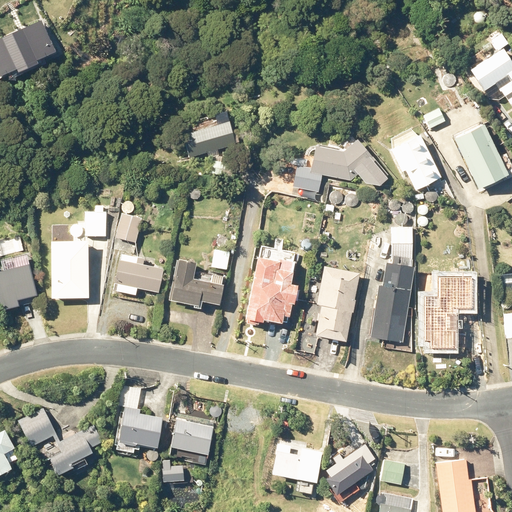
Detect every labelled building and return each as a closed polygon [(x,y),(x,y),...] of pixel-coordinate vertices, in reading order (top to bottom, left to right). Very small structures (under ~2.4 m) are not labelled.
[(484,12),(473,11),(473,23),(483,24),(484,12)] [(511,64),(502,49),(469,71),(482,91),(511,71),(511,64)] [(380,62),(385,70),(391,67),(385,58),(380,62)] [(448,60),(441,64),(443,69),(451,65),(448,60)] [(453,70),(440,74),(444,88),(458,83),(453,70)] [(424,119),(419,122),(422,127),(427,124),(429,128),(444,121),(438,109),(423,116),(424,119)] [(234,145),(234,143),(238,142),(235,133),(231,134),(228,122),(181,136),(188,158),(207,153),(208,158),(218,155),(216,150),(234,145)] [(452,140),(477,190),(503,177),(504,180),(511,176),(511,173),(510,169),(507,171),(506,169),(504,170),(482,125),(452,140)] [(404,171),(414,191),(439,178),(417,135),(389,150),(401,172),(404,171)] [(296,165),(291,187),(317,192),(320,175),(349,181),(356,175),(364,184),(378,187),(386,179),(384,177),(387,175),(356,140),(350,145),(345,139),(337,146),(343,152),(342,153),(314,147),(310,168),(296,165)] [(212,161),(209,174),(229,178),(232,166),(212,161)] [(360,194),(329,189),(327,203),(358,207),(360,194)] [(437,193),(412,193),(412,201),(436,202),(437,193)] [(407,200),(393,220),(402,226),(416,206),(407,200)] [(324,204),(323,211),(331,212),(332,205),(324,204)] [(428,205),(418,205),(418,226),(427,227),(428,205)] [(83,212),(83,236),(104,236),(104,213),(83,212)] [(121,214),(114,238),(134,243),(140,219),(121,214)] [(383,245),(391,245),(391,260),(410,260),(411,227),(391,227),(391,233),(383,232),(383,245)] [(426,232),(428,240),(438,237),(436,230),(426,232)] [(48,243),(50,299),(86,299),(85,242),(48,243)] [(29,244),(7,249),(9,259),(16,258),(18,267),(33,263),(29,244)] [(213,250),(210,267),(226,270),(229,252),(213,250)] [(119,255),(112,284),(116,284),(114,291),(134,296),(135,288),(156,293),(162,266),(154,265),(153,268),(141,266),(142,260),(119,255)] [(295,290),(295,287),(289,286),(291,273),(289,272),(291,263),(276,260),(276,262),(256,258),(243,320),(261,324),(261,321),(279,324),(280,321),(286,323),(290,305),(292,305),(293,301),(296,302),(298,291),(295,290)] [(169,301),(192,306),(192,308),(198,310),(200,302),(219,306),(222,287),(219,286),(221,278),(211,276),(209,284),(191,280),(194,264),(177,260),(169,301)] [(377,287),(369,338),(401,343),(412,268),(385,264),(381,287),(377,287)] [(322,267),(314,305),(319,306),(316,321),(315,321),(312,334),(314,334),(313,337),(344,343),(350,313),(351,313),(354,301),(353,301),(358,275),(322,267)] [(16,301),(27,298),(24,282),(7,285),(4,271),(0,271),(0,311),(17,308),(16,301)] [(426,298),(417,307),(443,332),(460,314),(474,284),(450,273),(439,295),(434,291),(427,298),(426,298)] [(511,313),(502,315),(504,339),(511,338),(511,313)] [(139,410),(135,409),(139,388),(121,385),(117,405),(123,406),(116,441),(117,441),(117,444),(133,448),(134,445),(155,449),(161,419),(138,415),(139,410)] [(56,446),(43,452),(56,476),(70,469),(72,471),(85,465),(82,458),(90,454),(88,448),(101,442),(92,425),(59,442),(42,408),(17,420),(30,447),(51,436),(56,446)] [(177,416),(171,444),(202,450),(208,451),(213,423),(177,416)] [(0,474),(9,470),(6,465),(16,460),(10,449),(12,449),(3,431),(0,432),(0,474)] [(335,464),(325,471),(329,477),(324,481),(335,496),(371,470),(369,467),(373,463),(371,460),(374,458),(362,440),(354,445),(356,448),(340,460),(336,454),(331,458),(335,464)] [(321,459),(320,459),(321,453),(300,449),(299,456),(288,454),(289,447),(276,444),(270,475),(315,483),(317,468),(319,469),(321,459)] [(386,482),(385,486),(392,488),(393,484),(399,485),(403,464),(383,460),(379,481),(386,482)] [(464,460),(435,463),(440,511),(473,511),(470,486),(468,486),(464,460)] [(182,471),(162,472),(162,482),(182,481),(182,471)] [(409,511),(412,498),(382,493),(381,494),(380,494),(379,494),(377,495),(376,497),(375,498),(375,500),(375,502),(375,504),(377,505),(378,506),(379,506),(378,511),(409,511)]
